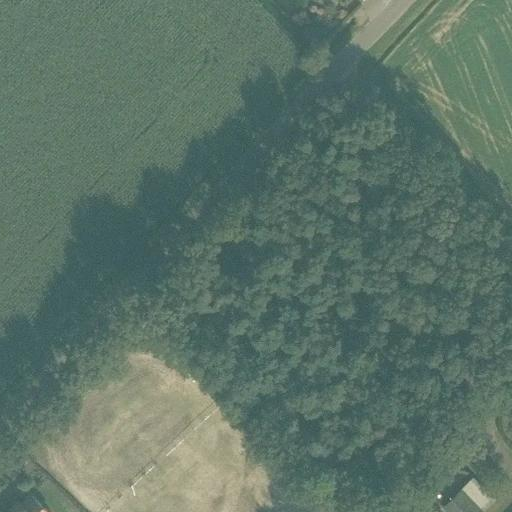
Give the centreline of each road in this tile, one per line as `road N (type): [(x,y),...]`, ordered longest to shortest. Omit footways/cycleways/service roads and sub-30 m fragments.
road 1 (unclassified): [(0,428),(345,59)]
road 2 (unclassified): [(511,254),(345,59)]
